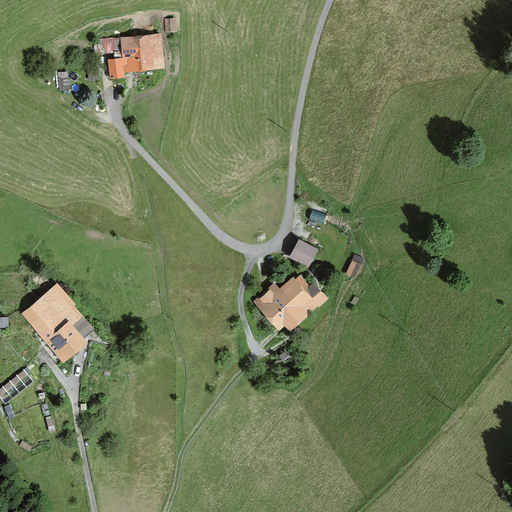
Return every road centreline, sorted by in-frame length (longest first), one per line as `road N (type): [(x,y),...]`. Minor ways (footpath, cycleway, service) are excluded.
road 1 (unclassified): [(255,253),(287,225),(302,93),(331,0)]
road 2 (track): [(358,511),(511,344)]
road 3 (track): [(163,511),(181,452),(252,359)]
